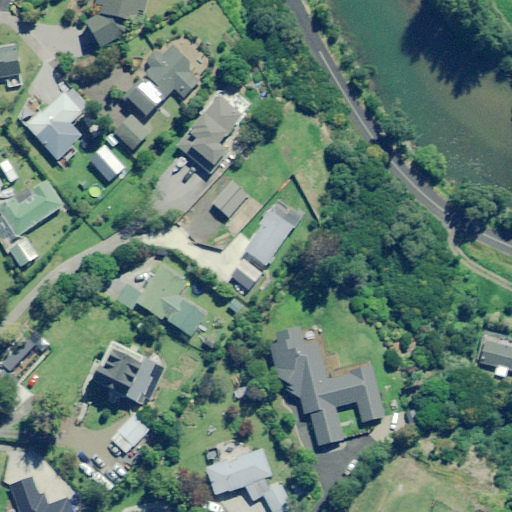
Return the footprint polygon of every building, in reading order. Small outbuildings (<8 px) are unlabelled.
[(93,0),(92,12),(84,22),(102,51),(142,21),(145,0),(93,0)] [(174,89),(183,99),(200,82),(191,72),(195,68),(172,45),(159,58),(154,53),(143,64),(149,69),(142,76),(119,99),(142,122),(165,99),(174,89)] [(20,86),(15,48),(0,49),(0,80),(5,80),(6,88),(20,86)] [(207,175),(225,152),(219,147),(244,116),(242,114),(249,106),(224,86),(174,147),(207,175)] [(60,167),(77,152),(71,145),(80,137),(68,124),(87,107),(69,87),(24,127),(60,167)] [(129,115),(112,133),(131,152),(148,134),(129,115)] [(0,245),(0,247),(3,245),(22,233),(63,208),(44,177),(0,204),(0,245)] [(247,196),(231,182),(211,205),(226,219),(247,196)] [(278,202),(275,206),(243,251),(264,267),(299,217),(278,202)] [(36,257),(25,239),(8,250),(19,268),(36,257)] [(242,260),(213,239),(200,256),(234,280),(241,271),(236,268),(242,260)] [(186,281),(158,264),(141,294),(126,285),(120,297),(192,338),(206,313),(178,296),(186,281)] [(303,349),(298,328),(273,335),(275,344),(267,346),(274,370),(274,376),(299,401),(302,415),(308,414),(317,447),(342,440),(334,409),(355,403),(361,424),(384,418),(370,367),(326,379),(317,345),(303,349)] [(511,370),(511,340),(487,333),(478,362),(495,366),(493,374),(504,377),(506,369),(511,370)] [(158,367),(111,345),(93,383),(140,405),(158,367)] [(148,430),(132,415),(109,439),(125,455),(148,430)] [(262,495),(269,493),(264,479),(270,477),(261,450),(204,469),(214,497),(244,486),(249,500),(262,495)] [(129,474),(118,463),(110,471),(106,467),(100,473),(115,488),(129,474)] [(75,511),(71,498),(48,505),(44,493),(39,494),(34,479),(26,482),(9,487),(17,511),(75,511)]
